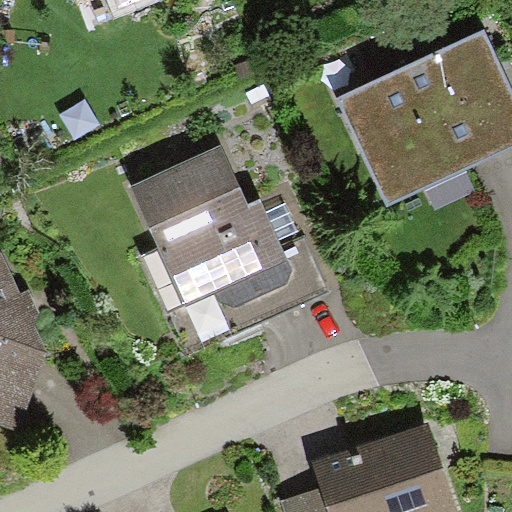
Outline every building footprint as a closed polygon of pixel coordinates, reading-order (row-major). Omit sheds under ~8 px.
[(78,0),(90,28),(160,0),(78,0)] [(511,150),(511,88),(484,29),(336,97),(388,208),(511,150)] [(223,144),(131,185),(185,306),(170,313),(186,350),(326,289),(304,238),(281,248),(259,198),(249,202),(223,144)] [(0,257),(0,423),(18,430),(46,353),(2,257),(0,257)] [(456,511),(428,425),(313,462),(321,490),(328,511),(456,511)] [(328,511),(321,490),(284,501),(286,511),(328,511)]
